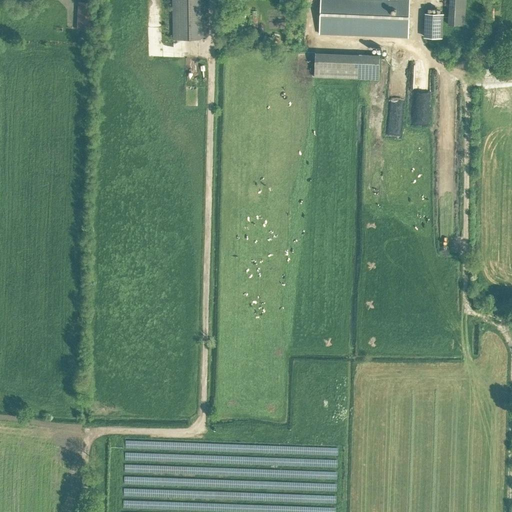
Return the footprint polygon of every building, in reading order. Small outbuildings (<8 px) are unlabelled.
[(172,0),(173,39),(206,39),(205,0),(172,0)] [(320,0),(319,33),(408,36),(409,0),(320,0)] [(468,23),(468,0),(452,0),(452,22),(468,23)] [(93,30),(94,2),(78,1),(77,29),(93,30)] [(427,13),(426,37),(442,38),(443,14),(427,13)] [(380,55),(315,53),(314,76),(378,79),(380,55)]
